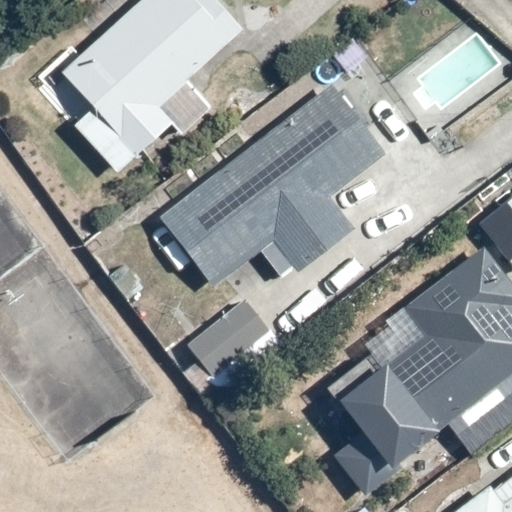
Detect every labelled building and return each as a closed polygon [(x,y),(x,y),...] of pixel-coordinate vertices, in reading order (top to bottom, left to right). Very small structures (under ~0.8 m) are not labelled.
[(210,0),(136,0),(60,68),(92,104),(74,121),(119,172),(175,122),(183,131),(210,108),(184,78),(238,30),(210,0)] [(391,150),(337,79),(160,212),(215,285),(262,250),(283,279),(352,228),(329,197),(391,150)] [(485,234),(509,268),(511,265),(511,192),(474,218),(485,234)] [(511,304),(511,303),(511,302),(511,278),(488,243),(404,303),(425,333),(337,392),(364,429),(333,451),(365,496),(454,432),(466,449),(511,414),(511,304)] [(216,379),(276,331),(244,291),(184,338),(216,379)] [(511,511),(511,468),(453,511),(511,511)] [(365,511),(359,503),(346,511),(365,511)]
